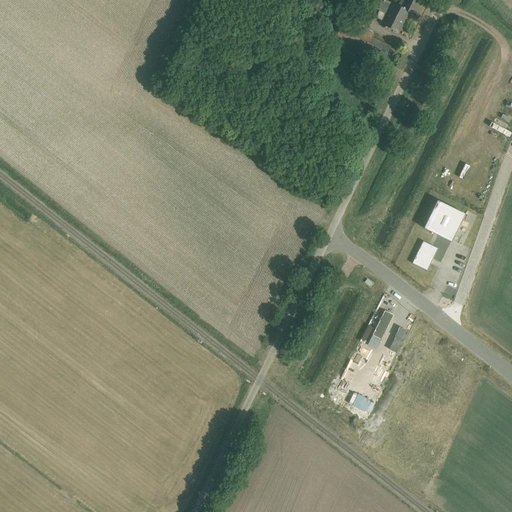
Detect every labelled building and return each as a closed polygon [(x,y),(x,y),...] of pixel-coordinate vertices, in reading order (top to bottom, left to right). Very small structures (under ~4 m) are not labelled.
[(410,0),(409,0),(404,11),(387,2),(378,20),(385,24),(383,28),(401,37),(411,17),(415,19),(422,5),(410,0)] [(346,28),(341,38),(389,62),(394,52),(346,28)] [(424,224),(450,237),(463,210),(437,197),(424,224)] [(411,262),(426,269),(435,247),(421,240),(411,262)] [(377,350),(393,318),(382,313),(367,345),(377,350)]
